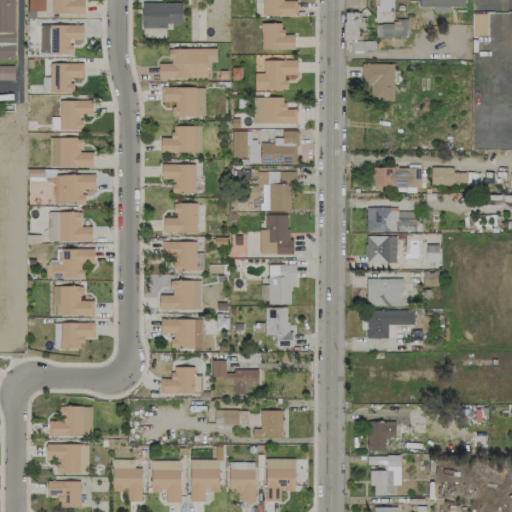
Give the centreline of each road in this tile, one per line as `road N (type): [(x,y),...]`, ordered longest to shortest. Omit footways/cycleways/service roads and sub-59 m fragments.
road 1 (residential): [(15,511),(18,372),(122,373),(129,113),(116,56),(116,0)]
road 2 (tertiary): [(333,0),(326,511)]
